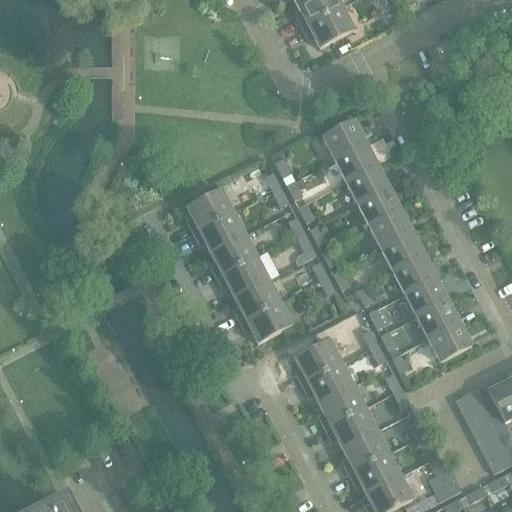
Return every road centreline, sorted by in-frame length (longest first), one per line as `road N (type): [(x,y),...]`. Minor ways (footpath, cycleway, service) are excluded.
road 1 (residential): [(332,511),(269,386),(232,377),(147,208)]
road 2 (residential): [(364,60),(511,348)]
road 3 (residential): [(473,477),(430,391),(511,351)]
road 4 (residential): [(364,60),(296,91),(248,0)]
road 5 (residential): [(482,0),(364,60)]
